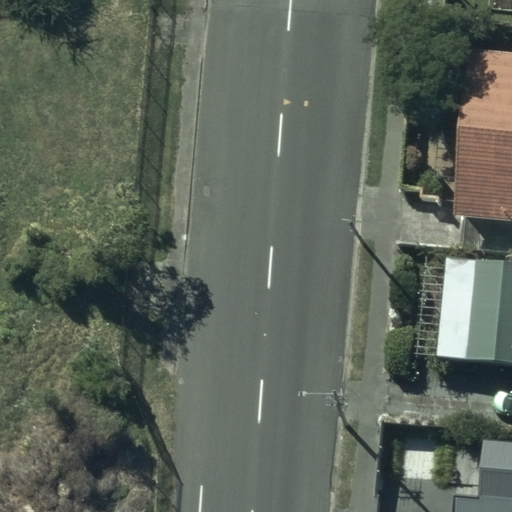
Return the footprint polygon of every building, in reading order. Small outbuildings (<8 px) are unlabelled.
[(511,58),(471,55),(457,223),(511,228),(511,58)] [(37,113),(0,109),(0,225),(32,227),(37,113)] [(93,137),(48,134),(45,193),(90,195),(93,137)] [(511,283),(445,275),(445,276),(441,276),(431,371),(511,380),(511,283)] [(511,511),(511,454),(433,450),(428,511),(511,511)]
